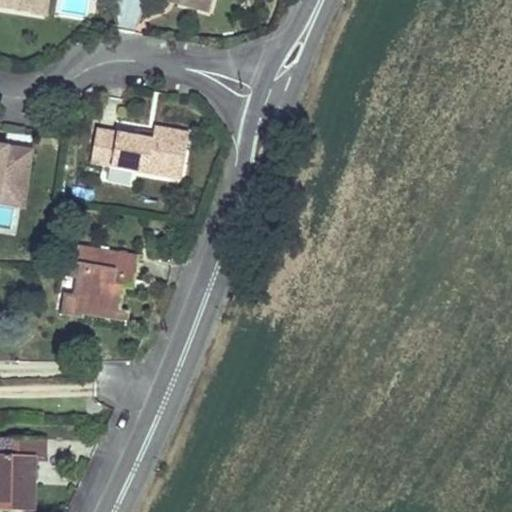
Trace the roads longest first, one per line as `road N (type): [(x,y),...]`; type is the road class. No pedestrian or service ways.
road 1 (residential): [(115,511),(213,276)]
road 2 (residential): [(172,66),(122,59),(89,67),(43,94),(0,95)]
road 3 (unknown): [(168,393),(0,394)]
road 4 (residential): [(213,276),(246,228),(284,130)]
road 5 (residential): [(251,124),(213,276)]
road 6 (residential): [(284,130),(323,0)]
